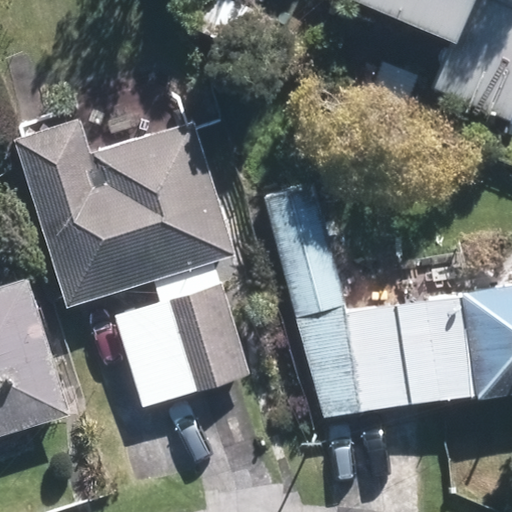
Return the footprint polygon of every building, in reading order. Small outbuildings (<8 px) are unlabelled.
[(257,4),(249,0),(206,0),(193,31),(237,50),(257,4)] [(511,114),(511,0),(360,0),(367,3),(346,54),(510,120),(511,114)] [(72,132),(18,149),(66,297),(217,249),(179,128),(81,159),(72,132)] [(300,184),(262,196),(299,310),(337,298),(300,184)] [(16,289),(0,293),(0,426),(55,409),(16,289)] [(214,290),(121,319),(147,401),(240,371),(214,290)] [(511,292),(458,301),(471,388),(511,382),(511,292)] [(446,303),(350,318),(362,404),(459,389),(446,303)] [(351,402),(339,322),(294,329),(319,407),(351,402)]
